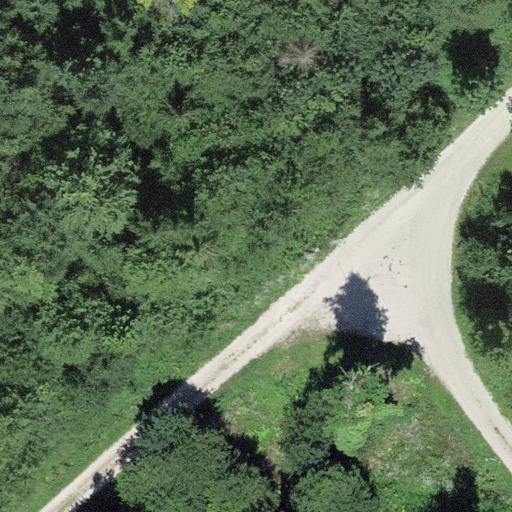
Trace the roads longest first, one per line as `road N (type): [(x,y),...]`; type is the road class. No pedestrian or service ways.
road 1 (track): [(511,112),(67,511)]
road 2 (track): [(331,277),(511,483)]
